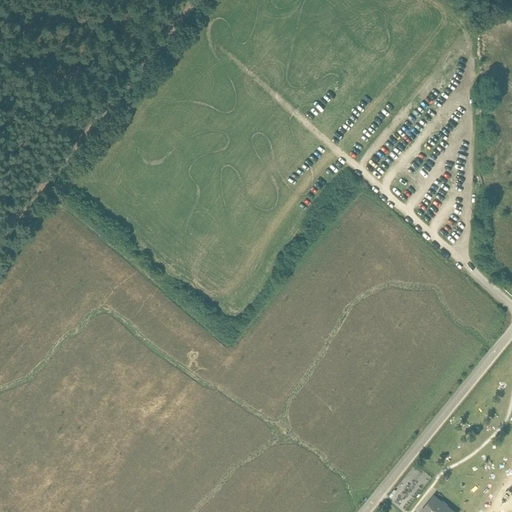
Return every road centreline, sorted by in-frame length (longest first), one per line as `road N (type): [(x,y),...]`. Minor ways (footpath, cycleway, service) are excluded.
road 1 (residential): [(511,308),(219,49)]
road 2 (unknown): [(474,274),(465,238),(466,110),(452,82),(426,86),(356,170)]
road 3 (track): [(202,0),(0,246)]
road 4 (unclassified): [(362,511),(511,329)]
road 5 (track): [(93,133),(0,57)]
